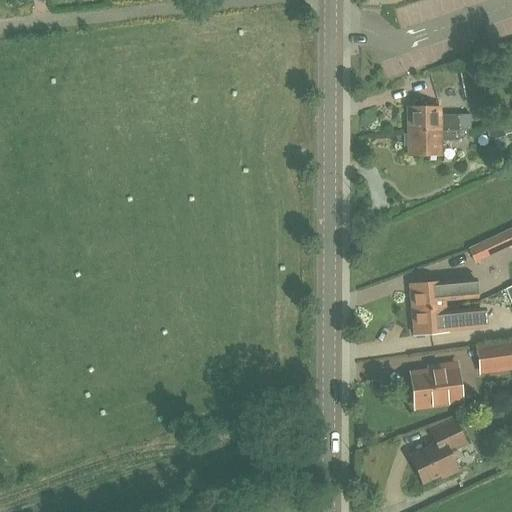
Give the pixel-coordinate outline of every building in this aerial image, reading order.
[(479,68),(459,73),(465,99),(485,94),(479,68)] [(470,130),(470,115),(439,115),(439,106),(407,107),(407,131),(459,131),(470,130)] [(501,123),(485,128),(489,141),(505,136),(501,123)] [(460,140),(459,131),(407,131),(408,156),(440,156),(439,140),(460,140)] [(503,234),(469,249),(474,261),(508,246),(503,234)] [(408,285),(411,310),(445,307),(445,306),(444,301),(476,298),(474,279),(442,282),(442,281),(408,285)] [(413,334),(446,331),(446,330),(484,326),(483,308),(456,310),(455,305),(445,306),(445,307),(411,310),(413,334)] [(478,349),(480,373),(511,369),(511,345),(487,348),(478,349)] [(441,370),(411,373),(415,407),(459,403),(456,365),(440,366),(441,370)] [(435,444),(408,456),(420,482),(438,474),(440,478),(454,472),(446,455),(455,451),(453,447),(462,444),(452,422),(430,431),(435,444)]
